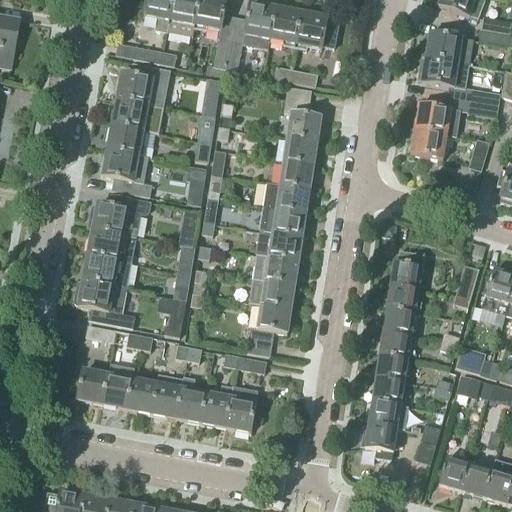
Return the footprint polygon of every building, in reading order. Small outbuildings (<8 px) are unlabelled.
[(155,35),(166,37),(172,0),(146,0),(143,21),(157,23),(155,35)] [(172,0),(166,37),(191,42),(198,0),(172,0)] [(213,73),(226,75),(234,23),(223,20),(226,4),(203,0),(198,0),(191,42),(192,42),(194,30),(220,35),(213,73)] [(486,1),(482,0),(437,0),(434,8),(438,9),(437,11),(477,25),(486,1)] [(488,4),(485,18),(495,21),(498,6),(488,4)] [(234,23),(226,75),(236,77),(241,49),(267,54),(269,45),(271,33),(275,13),(249,9),(246,25),(234,23)] [(300,18),(275,13),(271,33),(269,45),(294,49),(298,33),(300,18)] [(326,23),(300,18),(298,33),(294,49),(294,53),(305,56),(306,52),(320,54),(321,51),(333,53),(337,29),(326,27),(326,23)] [(0,71),(10,73),(18,26),(0,22),(0,71)] [(482,23),(480,36),(511,41),(511,27),(510,28),(482,23)] [(511,41),(480,36),(478,47),(511,52),(511,41)] [(426,62),(425,62),(425,63),(457,68),(469,70),(473,45),(429,38),(428,39),(429,39),(428,49),(423,49),(421,61),(426,62)] [(132,64),(160,69),(162,57),(135,52),(132,64)] [(162,57),(160,69),(173,72),(176,60),(162,57)] [(457,68),(425,63),(424,64),(425,64),(421,88),(421,87),(420,88),(453,93),(457,68)] [(121,79),(116,105),(144,110),(148,85),(157,86),(159,74),(131,69),(129,80),(121,79)] [(273,84),(287,87),(290,75),(276,72),(273,84)] [(290,75),(287,87),(314,92),(317,80),(290,75)] [(511,78),(504,76),(500,102),(511,105),(511,78)] [(287,93),(285,106),(283,118),(290,120),(286,144),(316,148),(320,123),(307,121),(311,96),(287,93)] [(471,95),(469,107),(497,112),(499,100),(471,95)] [(116,105),(111,130),(139,135),(144,110),(116,105)] [(497,112),(469,107),(467,119),(495,123),(497,112)] [(221,109),(220,121),(230,122),(232,110),(221,109)] [(413,136),(414,136),(446,141),(453,142),(455,140),(459,117),(417,110),(417,111),(418,111),(416,122),(411,121),(409,134),(413,135),(413,136)] [(111,130),(106,155),(134,161),(139,135),(111,130)] [(218,132),(216,144),(227,146),(229,134),(218,132)] [(199,136),(196,151),(210,153),(212,138),(199,136)] [(446,141),(414,136),(410,159),(409,159),(409,160),(442,165),(446,141)] [(286,144),(282,168),(312,172),(316,148),(286,144)] [(468,173),(480,176),(488,149),(476,145),(468,173)] [(210,153),(196,151),(194,166),(207,168),(210,153)] [(134,161),(106,155),(101,182),(113,184),(111,195),(139,201),(141,189),(129,186),(134,161)] [(214,156),(210,181),(221,183),(225,158),(214,156)] [(282,168),(279,191),(309,196),(312,172),(282,168)] [(192,184),(203,185),(204,175),(193,173),(192,184)] [(511,177),(507,176),(499,203),(500,203),(499,207),(511,210),(511,177)] [(210,181),(206,205),(217,206),(221,183),(210,181)] [(263,213),(305,219),(311,220),(313,206),(307,205),(309,196),(279,191),(267,189),(263,213)] [(93,224),(91,236),(134,244),(139,219),(144,220),(147,218),(149,207),(110,200),(108,212),(96,209),(96,212),(93,211),(91,213),(89,221),(91,223),(93,224)] [(206,205),(203,228),(213,230),(217,206),(206,205)] [(263,213),(259,236),(301,243),(306,243),(309,230),(303,229),(305,219),(263,213)] [(213,230),(203,228),(201,240),(212,241),(213,230)] [(91,236),(86,261),(129,269),(134,244),(91,236)] [(269,251),(268,262),(297,267),(301,243),(259,236),(257,249),(269,251)] [(199,252),(197,264),(208,265),(210,253),(199,252)] [(256,260),(252,285),(294,291),(297,267),(268,262),(256,260)] [(86,261),(82,286),(125,294),(129,269),(86,261)] [(178,267),(176,279),(190,281),(191,269),(178,267)] [(393,268),(389,291),(418,295),(421,272),(393,268)] [(463,270),(454,301),(469,305),(478,274),(463,270)] [(481,314),(505,321),(511,297),(511,280),(492,275),(481,314)] [(195,276),(193,288),(204,289),(206,277),(195,276)] [(190,281),(176,279),(174,291),(188,293),(190,281)] [(248,309),(260,311),(290,316),(294,291),(252,285),(248,309)] [(125,294),(82,286),(79,298),(77,297),(75,298),(73,307),(74,309),(77,310),(77,312),(90,314),(88,326),(132,334),(134,322),(121,320),(126,294),(125,294)] [(389,291),(385,315),(414,319),(418,295),(389,291)] [(192,299),(190,311),(200,313),(202,301),(192,299)] [(469,305),(454,301),(452,309),(467,314),(469,305)] [(249,332),(245,358),(269,362),(273,337),(286,339),(290,316),(260,311),(256,334),(249,332)] [(385,315),(382,338),(410,342),(414,319),(385,315)] [(114,336),(87,331),(85,343),(112,348),(114,336)] [(125,350),(138,353),(140,341),(128,338),(125,350)] [(382,338),(378,361),(407,365),(409,351),(414,352),(415,343),(410,342),(382,338)] [(444,338),(441,346),(456,351),(458,342),(444,338)] [(140,341),(138,353),(149,355),(152,343),(140,341)] [(456,351),(441,346),(439,355),(454,359),(456,351)] [(174,364),(186,366),(189,353),(177,351),(174,364)] [(189,353),(186,366),(198,368),(200,355),(189,353)] [(455,373),(488,382),(492,367),(483,365),(485,359),(461,353),(455,373)] [(222,371),(235,374),(238,362),(225,359),(222,371)] [(378,361),(375,383),(403,387),(407,365),(378,361)] [(238,362),(235,374),(263,379),(266,367),(238,362)] [(102,411),(126,415),(132,385),(131,385),(135,369),(125,367),(124,372),(108,369),(106,380),(107,381),(102,411)] [(492,367),(488,382),(495,384),(499,370),(492,367)] [(76,406),(102,411),(107,381),(106,380),(82,376),(76,406)] [(151,420),(175,424),(183,383),(170,380),(170,382),(158,380),(156,390),(151,420)] [(455,399),(475,404),(480,386),(460,381),(455,399)] [(175,424),(199,429),(205,399),(192,397),(194,385),(183,383),(175,424)] [(375,383),(371,407),(399,411),(403,387),(375,383)] [(438,384),(435,393),(450,397),(452,389),(438,384)] [(126,415),(151,420),(156,390),(143,387),(132,385),(126,415)] [(479,402),(487,404),(491,390),(483,387),(479,402)] [(491,390),(487,404),(496,407),(500,392),(491,390)] [(199,429),(224,433),(230,403),(232,393),(220,391),(218,401),(205,399),(199,429)] [(230,403),(224,433),(249,438),(257,397),(232,392),(232,393),(230,403)] [(450,397),(435,393),(433,401),(448,405),(450,397)] [(499,408),(510,411),(511,402),(511,395),(503,393),(499,408)] [(371,407),(367,430),(396,434),(399,411),(371,407)] [(425,429),(423,437),(437,442),(440,434),(425,429)] [(396,434),(367,430),(366,440),(362,439),(360,451),(364,452),(364,453),(376,455),(375,463),(390,465),(391,458),(392,458),(396,434)] [(437,442),(423,437),(414,465),(429,470),(437,442)] [(438,491),(462,498),(469,470),(446,463),(438,491)] [(484,504),(507,511),(511,491),(511,469),(494,464),(491,476),(492,476),(484,504)] [(462,498),(484,504),(492,476),(491,476),(469,470),(462,498)] [(46,499),(44,510),(44,509),(43,511),(82,511),(85,501),(84,501),(76,499),(59,496),(58,501),(46,499)] [(82,511),(107,511),(109,506),(85,501),(82,511)]
